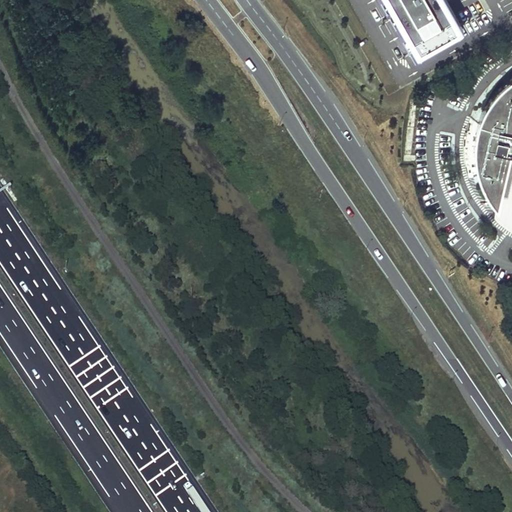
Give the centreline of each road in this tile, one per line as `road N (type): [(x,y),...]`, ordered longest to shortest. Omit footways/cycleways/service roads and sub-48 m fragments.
road 1 (primary): [(203,0),(511,448)]
road 2 (primary): [(511,395),(347,140),(244,0)]
road 3 (motorway): [(187,511),(0,233)]
road 4 (motorway): [(0,308),(136,511)]
